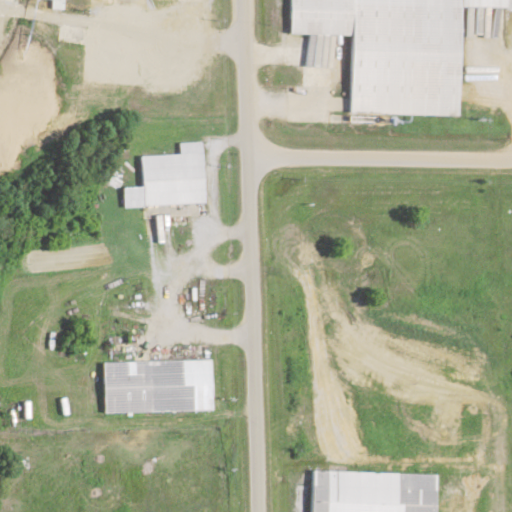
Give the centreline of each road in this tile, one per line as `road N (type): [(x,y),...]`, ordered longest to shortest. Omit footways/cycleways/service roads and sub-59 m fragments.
road 1 (residential): [(255,511),(242,0)]
road 2 (residential): [(246,155),(511,156)]
